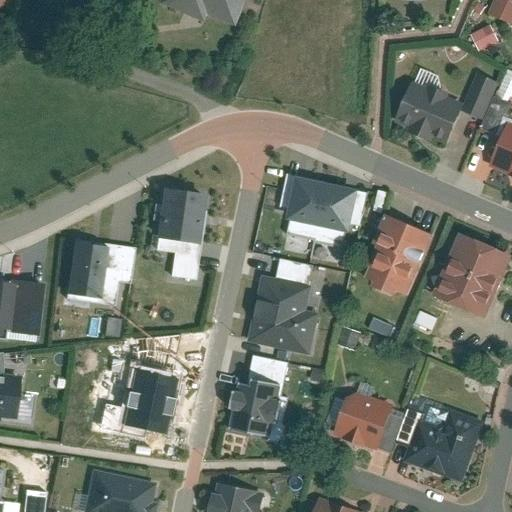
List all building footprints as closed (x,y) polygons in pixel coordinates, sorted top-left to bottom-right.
[(0,0),(0,11),(12,0),(0,0)] [(159,0),(158,5),(203,23),(206,16),(236,28),(247,0),(159,0)] [(483,0),(476,8),(483,14),(490,6),(483,0)] [(511,0),(497,0),(492,11),(511,19),(511,0)] [(494,23),(474,33),(482,50),(502,40),(494,23)] [(471,100),(467,109),(487,117),(503,78),(483,70),(471,100)] [(471,100),(420,77),(401,119),(452,143),(467,109),(471,100)] [(511,119),(493,164),(511,171),(511,119)] [(364,192),(300,178),(291,225),(354,238),(364,192)] [(215,189),(170,183),(163,235),(208,241),(215,189)] [(437,227),(388,211),(366,279),(415,295),(437,227)] [(511,251),(511,244),(464,228),(442,294),(492,311),(511,251)] [(79,239),(70,296),(106,302),(116,245),(79,239)] [(319,275),(256,262),(239,344),(302,357),(319,275)] [(0,327),(45,333),(51,281),(23,278),(22,281),(13,280),(14,274),(0,272),(0,327)] [(288,379),(244,368),(229,429),(273,440),(288,379)] [(0,414),(22,417),(27,373),(0,370),(0,414)] [(182,384),(134,373),(122,427),(169,438),(182,384)] [(394,407),(344,390),(330,431),(380,448),(394,407)] [(447,425),(426,418),(412,459),(469,479),(491,418),(454,405),(447,425)] [(145,511),(147,502),(152,503),(157,479),(91,467),(82,511),(145,511)] [(250,511),(256,490),(218,481),(210,511),(250,511)] [(363,511),(309,492),(301,511),(363,511)]
